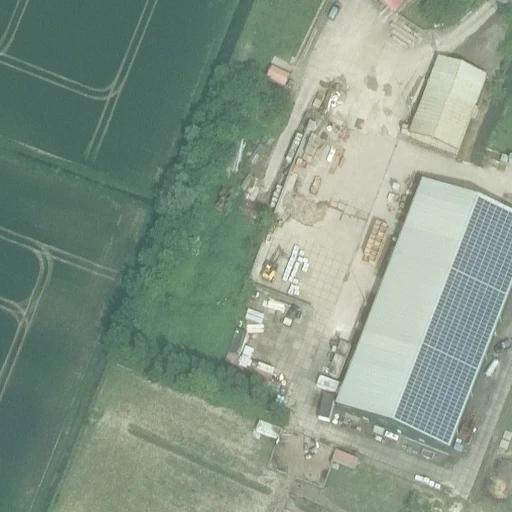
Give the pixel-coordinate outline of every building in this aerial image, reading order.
[(413,2),(411,0),(383,0),(398,15),(413,2)] [(457,156),(486,78),(439,61),(410,138),(457,156)] [(273,70),(268,81),(284,89),(290,78),(273,70)] [(499,165),(506,167),(508,161),(502,158),(499,165)] [(461,451),(511,312),(511,213),(490,205),(431,183),(347,410),(407,431),(461,451)]
